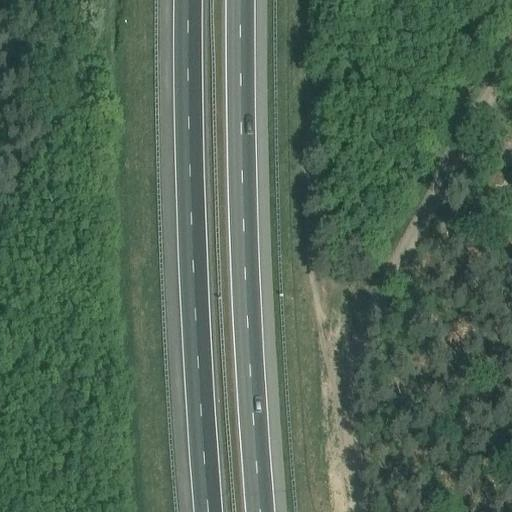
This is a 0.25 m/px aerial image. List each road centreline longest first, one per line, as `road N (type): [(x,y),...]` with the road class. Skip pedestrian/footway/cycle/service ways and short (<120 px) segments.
road 1 (motorway): [(183,0),(181,126),(207,511)]
road 2 (motorway): [(260,511),(241,127),(243,0)]
road 3 (unclassified): [(363,511),(348,395),(382,304),(466,141)]
